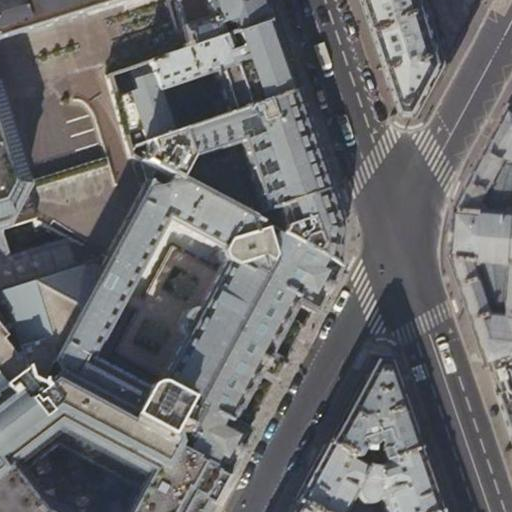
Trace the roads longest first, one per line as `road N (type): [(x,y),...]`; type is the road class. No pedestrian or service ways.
road 1 (residential): [(396,236),(249,511)]
road 2 (secondary): [(396,236),(491,511)]
road 3 (secondary): [(315,0),(396,236)]
road 4 (secondary): [(396,236),(511,21)]
